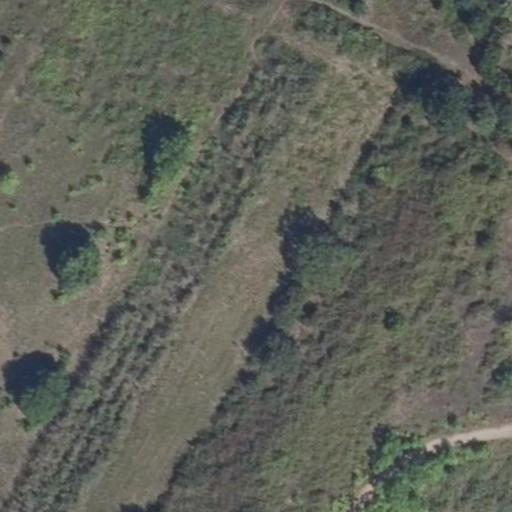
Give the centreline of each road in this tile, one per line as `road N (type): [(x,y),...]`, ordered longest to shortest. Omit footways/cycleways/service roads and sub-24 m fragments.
road 1 (track): [(302,0),(511,97)]
road 2 (track): [(361,511),(397,469),(511,431)]
